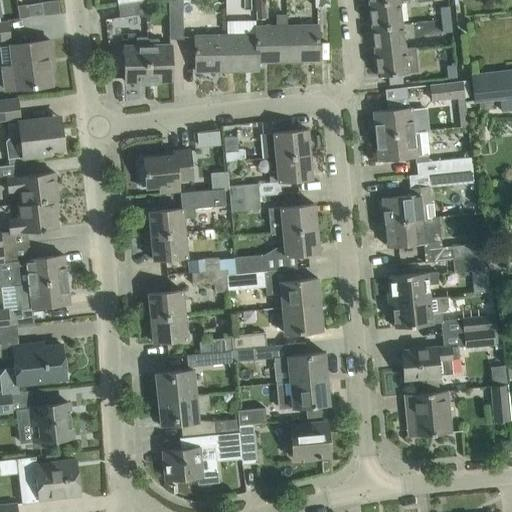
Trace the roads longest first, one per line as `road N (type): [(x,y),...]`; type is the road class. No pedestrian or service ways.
road 1 (residential): [(370,488),(331,109)]
road 2 (residential): [(92,126),(117,460),(137,501)]
road 3 (residential): [(331,109),(312,102),(92,126)]
road 4 (residential): [(370,488),(511,475)]
road 5 (residential): [(77,0),(92,126)]
